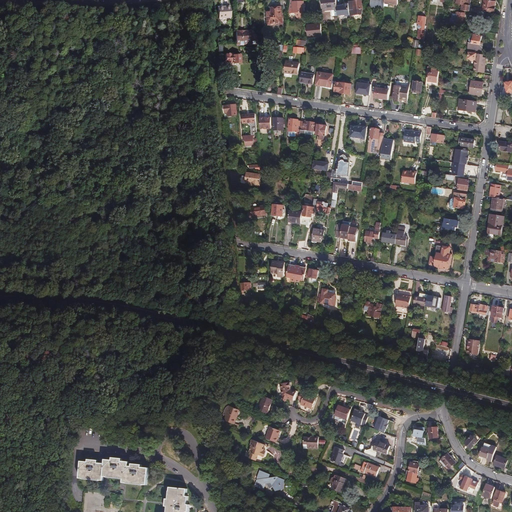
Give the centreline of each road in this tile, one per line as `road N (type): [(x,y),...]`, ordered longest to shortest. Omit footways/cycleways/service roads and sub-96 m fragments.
road 1 (secondary): [(511,404),(132,311),(0,296)]
road 2 (residential): [(227,93),(488,131)]
road 3 (residential): [(464,285),(239,243)]
road 4 (residential): [(488,131),(464,285)]
road 5 (residential): [(442,414),(406,421),(397,464),(371,511)]
road 6 (residential): [(464,285),(442,414)]
